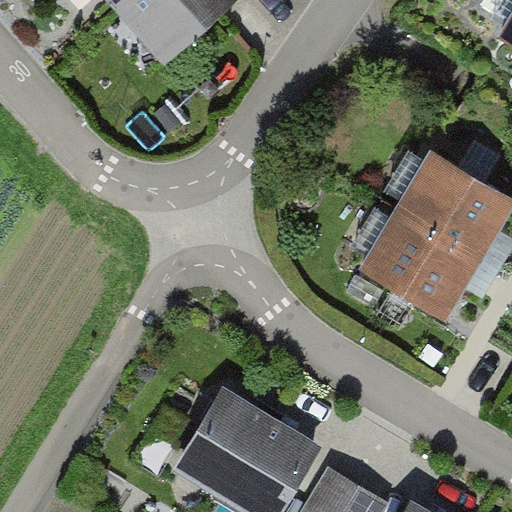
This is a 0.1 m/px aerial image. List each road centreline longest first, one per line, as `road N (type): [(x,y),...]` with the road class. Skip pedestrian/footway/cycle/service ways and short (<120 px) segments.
road 1 (residential): [(511,466),(277,325),(193,232)]
road 2 (residential): [(193,232),(350,0)]
road 3 (residential): [(193,232),(112,181),(0,55)]
